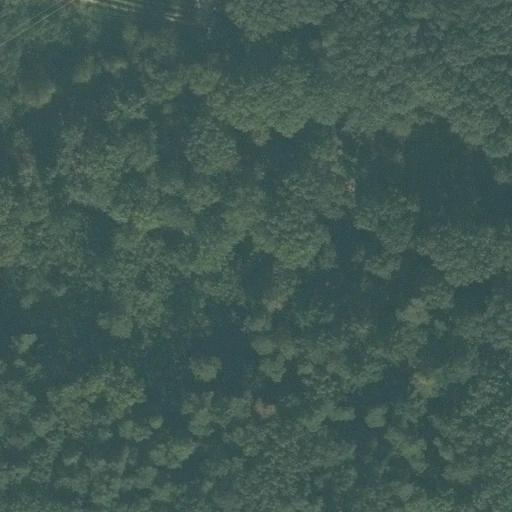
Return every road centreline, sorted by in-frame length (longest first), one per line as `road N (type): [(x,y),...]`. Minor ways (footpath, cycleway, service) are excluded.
road 1 (track): [(509,344),(0,182)]
road 2 (track): [(492,511),(509,344)]
